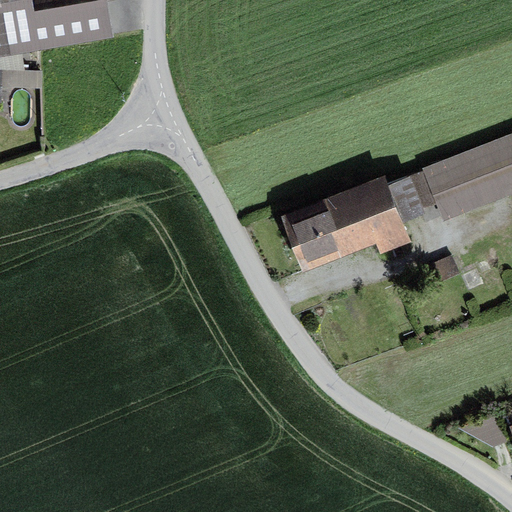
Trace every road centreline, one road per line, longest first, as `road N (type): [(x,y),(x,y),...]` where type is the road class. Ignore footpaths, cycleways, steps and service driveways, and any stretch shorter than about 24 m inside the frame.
road 1 (unclassified): [(169,116),(320,373),(511,499)]
road 2 (unclassified): [(0,179),(169,116)]
